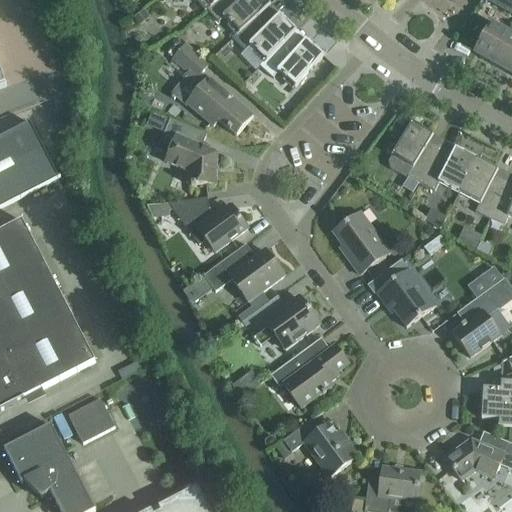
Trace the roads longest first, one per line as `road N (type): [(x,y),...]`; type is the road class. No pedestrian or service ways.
road 1 (residential): [(292,239),(256,191),(264,159),(376,41)]
road 2 (residential): [(385,363),(371,383),(372,407),(387,426),(422,430),(446,401),(442,375),(422,358),(397,357)]
road 3 (residential): [(292,239),(418,74)]
road 4 (residential): [(385,363),(292,239)]
